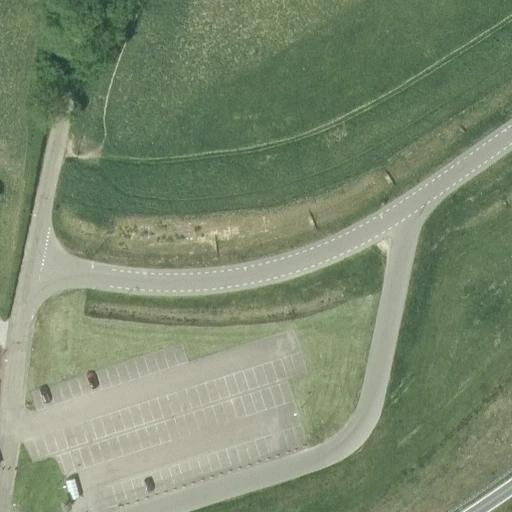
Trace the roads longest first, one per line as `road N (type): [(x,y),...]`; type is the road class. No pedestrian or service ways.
road 1 (unclassified): [(511,133),(373,226),(284,266),(184,282),(30,263)]
road 2 (unclassified): [(86,0),(30,263)]
